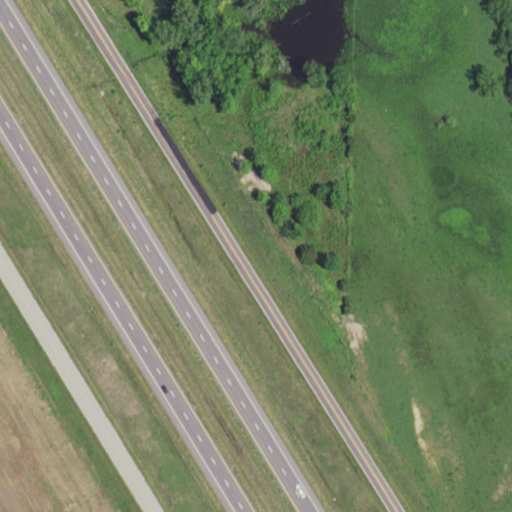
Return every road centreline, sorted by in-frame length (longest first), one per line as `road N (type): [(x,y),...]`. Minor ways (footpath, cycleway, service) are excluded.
road 1 (residential): [(396,511),(77,0)]
road 2 (motorway): [(309,511),(0,2)]
road 3 (motorway): [(0,116),(241,511)]
road 4 (residential): [(153,511),(0,259)]
